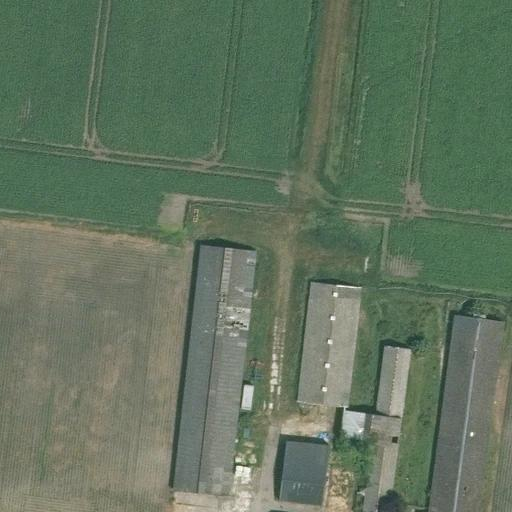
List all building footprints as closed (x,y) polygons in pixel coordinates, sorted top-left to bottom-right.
[(228,498),(255,254),(201,248),(174,492),(228,498)] [(347,409),(361,290),(310,284),(297,404),(347,409)] [(479,511),(503,324),(454,317),(455,313),(446,312),(445,324),(452,325),(427,511),(479,511)] [(389,511),(411,352),(384,348),(375,415),(344,411),(340,441),(371,445),(362,511),(389,511)] [(322,509),(329,452),(285,447),(278,504),(322,509)]
